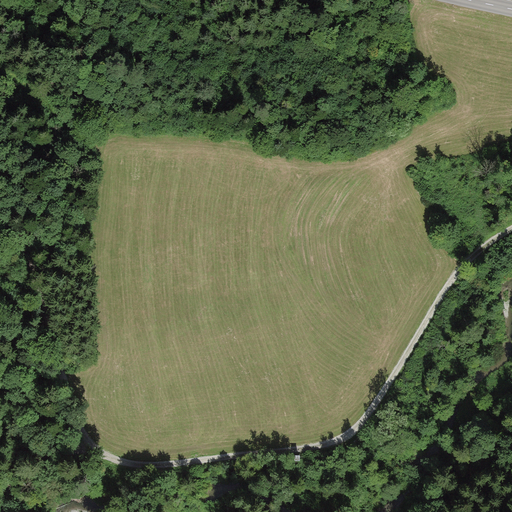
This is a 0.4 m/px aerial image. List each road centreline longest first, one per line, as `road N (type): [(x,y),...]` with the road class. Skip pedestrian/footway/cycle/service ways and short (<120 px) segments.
road 1 (track): [(511,223),(489,234),(453,273),(347,436),(155,466),(89,448)]
road 2 (track): [(89,448),(35,269),(0,235)]
